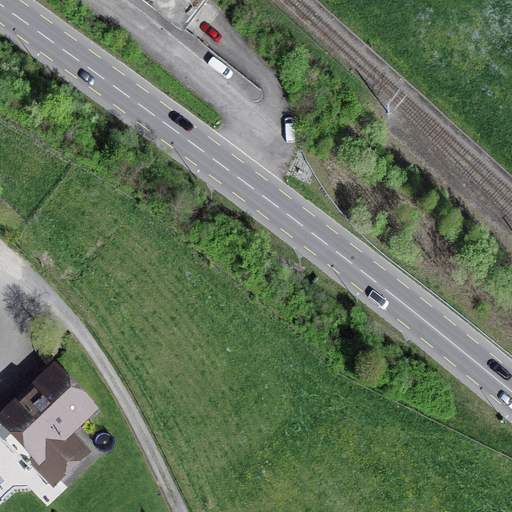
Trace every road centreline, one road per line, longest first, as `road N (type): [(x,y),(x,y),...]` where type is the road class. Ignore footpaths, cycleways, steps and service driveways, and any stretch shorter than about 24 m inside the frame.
road 1 (secondary): [(0,4),(327,244),(511,392)]
road 2 (unclassified): [(0,260),(43,282),(95,337),(182,511)]
